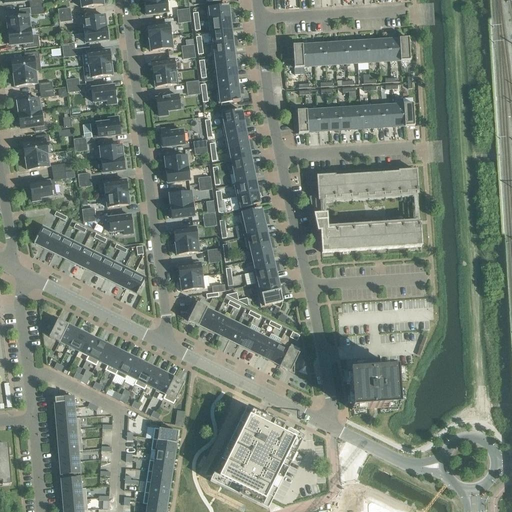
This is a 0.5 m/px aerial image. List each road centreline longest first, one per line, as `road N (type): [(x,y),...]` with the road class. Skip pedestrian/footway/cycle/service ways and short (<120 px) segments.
road 1 (residential): [(161,342),(165,322),(123,0)]
road 2 (residential): [(27,370),(119,410),(115,511)]
road 3 (tertiary): [(335,429),(161,342)]
road 4 (tertiary): [(161,342),(14,270)]
road 5 (residential): [(260,21),(413,13)]
road 6 (residential): [(310,284),(335,429)]
road 7 (residential): [(419,146),(278,155)]
road 8 (residential): [(260,21),(278,155)]
road 9 (residential): [(278,155),(310,284)]
